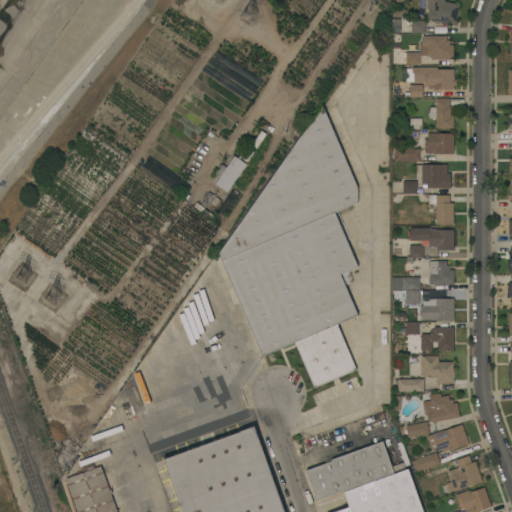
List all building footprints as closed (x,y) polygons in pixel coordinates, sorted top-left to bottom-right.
[(444,0),(444,1),(459,4),(457,14),(458,14),(457,20),(457,25),(439,22),(439,23),(435,22),(435,21),(427,19),(429,8),(426,8),(427,0),(444,0)] [(411,32),(411,30),(408,30),(408,24),(411,24),(411,20),(425,20),(425,32),(411,32)] [(430,59),(430,56),(427,56),(427,55),(421,55),(421,51),(419,51),(419,43),(422,43),(422,36),(447,35),(447,39),(450,39),(450,44),(453,44),(454,59),(430,59)] [(420,65),(406,65),(406,52),(420,52),(420,65)] [(453,85),(456,85),(456,90),(436,90),(436,87),(429,87),(429,86),(426,86),(426,82),(422,82),(422,81),(410,81),(410,68),(422,68),(422,67),(437,67),(437,69),(453,69),(453,85)] [(410,97),(410,84),(422,84),(423,97),(410,97)] [(450,98),(450,106),(450,115),(453,115),(454,127),(436,128),(436,118),(435,118),(435,119),(433,119),(433,118),(430,118),(430,117),(429,117),(429,112),(430,112),(430,107),(436,107),(436,98),(450,98)] [(358,188),(358,201),(335,211),(358,266),(340,273),(358,315),(337,324),(356,369),(314,387),(295,342),(263,355),(219,253),(322,105),(358,188)] [(422,118),(422,125),(420,125),(420,129),(410,129),(410,118),(422,118)] [(247,162),(242,158),(241,159),(238,157),(248,143),(251,146),(261,130),(266,134),(247,162)] [(417,145),(417,133),(427,133),(427,132),(433,132),(433,133),(453,133),(453,154),(434,154),(434,152),(425,152),(425,151),(423,151),(422,147),(422,146),(421,145),(419,145),(417,145)] [(419,149),(419,161),(395,161),(395,149),(419,149)] [(227,192),(215,184),(220,177),(215,173),(221,163),(227,167),(235,156),(247,164),(227,192)] [(422,164),(447,164),(447,173),(450,173),(450,187),(427,188),(427,185),(426,185),(426,184),(422,184),(422,164)] [(416,180),(417,193),(403,193),(403,181),(416,180)] [(219,199),(219,200),(221,201),(218,205),(216,204),(214,206),(213,204),(212,206),(203,200),(208,191),(219,199)] [(453,223),(436,223),(436,221),(435,221),(435,219),(436,219),(436,203),(428,203),(428,195),(449,195),(449,203),(453,203),(453,223)] [(429,227),(429,229),(437,229),(453,229),(453,250),(437,250),(437,246),(429,246),(429,240),(410,240),(410,227),(429,227)] [(423,245),(423,257),(409,257),(409,245),(423,245)] [(430,284),(430,282),(429,282),(429,279),(430,279),(430,274),(429,274),(429,261),(437,261),(437,260),(446,260),(447,265),(450,265),(450,269),(454,269),(454,284),(430,284)] [(402,277),(420,277),(420,289),(403,289),(402,277)] [(392,291),(391,300),(404,300),(404,291),(392,291)] [(454,320),(436,320),(436,291),(450,291),(450,299),(454,299),(454,320)] [(419,321),(419,323),(421,323),(421,331),(419,331),(420,334),(406,334),(406,328),(400,328),(400,323),(406,322),(419,321)] [(453,326),(453,350),(438,350),(438,349),(432,349),(432,350),(421,350),(421,333),(430,333),(430,330),(431,330),(431,329),(434,329),(434,326),(453,326)] [(437,376),(423,376),(423,375),(421,375),(421,355),(438,355),(438,361),(454,361),(454,371),(455,371),(455,375),(454,375),(454,383),(437,383),(437,376)] [(423,378),(424,391),(398,391),(398,385),(395,385),(395,382),(397,382),(397,379),(423,378)] [(432,422),(431,420),(428,421),(427,414),(425,414),(422,401),(431,400),(430,395),(440,392),(440,396),(448,395),(449,399),(452,399),(453,403),(457,402),(460,416),(432,422)] [(427,421),(429,433),(408,437),(407,433),(406,434),(405,429),(406,429),(406,425),(427,421)] [(427,435),(444,430),(462,424),(469,444),(450,451),(449,449),(443,451),(442,449),(433,452),(427,435)] [(253,426),(284,511),(183,511),(164,459),(253,426)] [(317,500),(306,470),(332,461),(331,459),(383,441),(394,472),(317,500)] [(416,472),(412,460),(436,452),(440,463),(416,472)] [(482,480),(466,486),(467,487),(455,491),(454,490),(449,492),(446,483),(451,481),(449,475),(450,474),(448,470),(458,467),(456,460),(469,455),(471,462),(475,461),(482,480)] [(76,511),(65,479),(101,466),(117,511),(76,511)] [(423,511),(334,511),(349,507),(344,491),(408,468),(423,511)] [(491,506),(475,511),(474,511),(471,504),(472,503),(468,492),(484,487),(491,506)]
